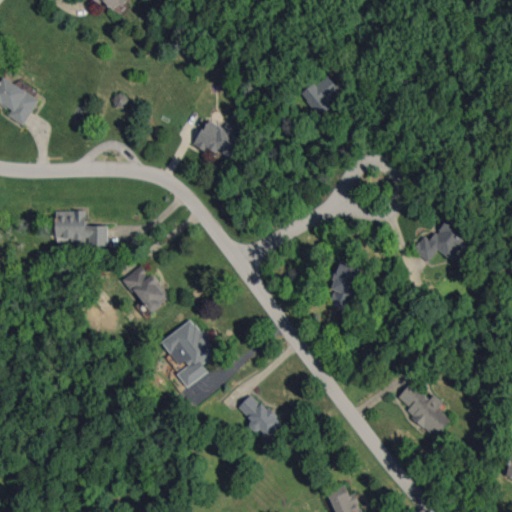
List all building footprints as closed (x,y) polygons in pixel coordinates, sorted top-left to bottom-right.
[(125,0),(98,0),(113,13),(125,0)] [(341,92),(329,74),(303,92),(319,116),(335,105),(331,99),(341,92)] [(0,82),(0,102),(12,110),(9,115),(24,125),(40,99),(4,77),(0,82)] [(231,158),(242,139),(209,119),(194,144),(206,151),(209,145),(231,158)] [(56,210),(56,238),(72,238),(72,242),(90,242),(90,246),(108,246),(108,226),(86,226),(86,211),(56,210)] [(454,259),(472,228),(448,214),(433,241),(423,235),(414,251),(431,261),(437,250),(454,259)] [(328,304),(348,311),(362,267),(342,261),(328,304)] [(143,263),(124,278),(151,313),(170,298),(143,263)] [(162,341),(182,368),(177,372),(188,387),(209,371),(203,364),(218,352),(193,318),(162,341)] [(452,420),(439,407),(444,402),(435,394),(430,400),(412,383),(397,399),(437,436),(452,420)] [(253,421),(251,423),(267,438),(283,422),(252,393),(239,407),(253,421)] [(329,492),(336,511),(363,511),(355,492),(350,495),(346,485),(329,492)]
